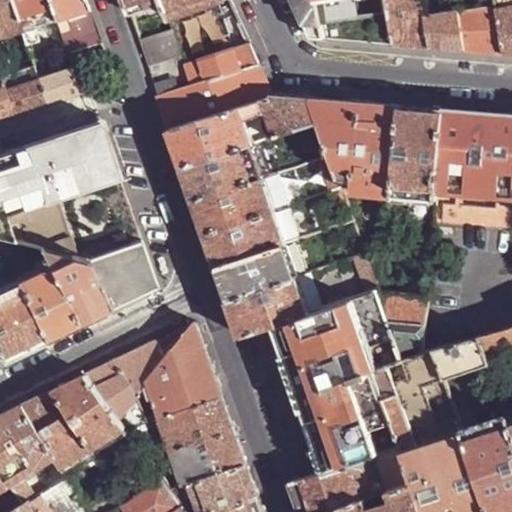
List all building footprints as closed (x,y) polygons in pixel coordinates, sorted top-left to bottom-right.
[(0,0),(0,36),(1,36),(22,30),(11,0),(0,0)] [(48,0),(11,0),(22,30),(33,26),(55,19),(48,0)] [(87,0),(48,0),(55,19),(90,7),(87,0)] [(163,0),(126,0),(131,14),(165,2),(163,0)] [(163,0),(165,2),(170,18),(222,0),(163,0)] [(295,0),(306,22),(312,37),(326,38),(323,22),(319,0),(295,0)] [(423,0),(387,0),(389,11),(391,20),(395,43),(413,45),(431,47),(426,15),(424,4),(423,0)] [(433,3),(424,4),(426,15),(460,9),(458,0),(450,0),(449,0),(449,3),(434,5),(433,3)] [(511,53),(511,0),(497,0),(498,5),(506,53),(511,53)] [(483,8),(460,11),(467,50),(485,51),(506,53),(498,5),(483,8)] [(90,7),(55,19),(66,52),(66,54),(102,43),(90,7)] [(460,9),(426,15),(431,47),(452,49),(467,50),(460,11),(460,9)] [(346,18),(350,39),(356,40),(364,41),(362,25),(391,20),(389,11),(346,18)] [(346,18),(323,22),(326,38),(350,39),(346,18)] [(395,43),(391,20),(362,25),(364,41),(395,43)] [(199,21),(174,30),(176,36),(183,56),(186,64),(211,56),(199,21)] [(33,26),(22,30),(26,44),(37,40),(38,40),(33,26)] [(0,77),(11,74),(2,46),(5,44),(1,36),(0,36),(0,77)] [(176,36),(142,47),(149,67),(183,56),(176,36)] [(37,40),(26,44),(33,63),(43,60),(37,40)] [(211,56),(186,64),(193,84),(193,85),(260,63),(255,50),(251,41),(211,56)] [(183,56),(149,67),(159,96),(193,84),(186,64),(183,56)] [(43,60),(33,63),(34,66),(38,79),(49,76),(43,60)] [(193,84),(159,96),(166,116),(171,130),(253,103),(275,95),(266,76),(260,63),(193,85),(193,84)] [(11,74),(0,77),(0,78),(1,82),(4,91),(38,79),(34,66),(11,74)] [(49,76),(38,79),(46,104),(79,93),(74,77),(71,68),(49,76)] [(85,74),(74,77),(79,93),(91,89),(85,74)] [(38,79),(4,91),(12,116),(46,104),(38,79)] [(1,82),(0,81),(0,119),(12,116),(4,91),(1,82)] [(275,95),(253,103),(258,115),(264,113),(272,138),(320,122),(312,98),(292,96),(275,95)] [(329,99),(312,98),(320,122),(340,178),(355,180),(362,102),(329,99)] [(373,102),(362,102),(355,180),(354,184),(386,187),(394,105),(373,102)] [(253,103),(171,130),(175,141),(181,161),(184,168),(252,145),(254,144),(246,119),(258,115),(253,103)] [(402,105),(394,105),(386,187),(394,188),(402,105)] [(419,107),(402,105),(394,188),(394,195),(437,199),(438,191),(445,109),(419,107)] [(511,114),(498,113),(445,109),(438,191),(511,196),(511,114)] [(100,120),(0,153),(0,235),(14,240),(2,217),(52,199),(119,176),(108,144),(100,120)] [(252,145),(184,168),(191,188),(195,201),(263,178),(252,145)] [(263,178),(195,201),(202,221),(207,235),(275,211),(263,178)] [(354,184),(354,192),(386,195),(386,187),(354,184)] [(394,188),(386,187),(386,195),(394,195),(394,188)] [(52,199),(2,217),(14,240),(20,242),(41,247),(49,265),(77,324),(136,296),(156,285),(141,241),(89,261),(77,258),(52,199)] [(275,211),(207,235),(213,253),(218,267),(286,243),(275,211)] [(0,241),(4,250),(20,242),(14,240),(0,235),(0,241)] [(286,243),(297,277),(308,272),(297,239),(286,243)] [(286,243),(218,267),(225,287),(229,300),(297,277),(286,243)] [(63,331),(77,324),(49,265),(18,280),(46,339),(63,331)] [(297,277),(229,300),(237,321),(242,336),(275,324),(309,312),(297,277)] [(0,288),(0,330),(12,355),(30,346),(46,339),(18,280),(0,288)] [(301,401),(304,411),(308,420),(325,471),(327,471),(364,459),(379,454),(390,450),(401,447),(374,370),(404,360),(400,350),(380,294),(378,288),(309,312),(275,324),(301,401)] [(385,294),(380,294),(400,350),(425,341),(427,320),(429,297),(385,293),(385,294)] [(449,322),(427,320),(425,341),(424,352),(435,349),(447,346),(449,322)] [(196,322),(156,341),(168,359),(149,384),(162,421),(224,396),(213,364),(199,323),(196,322)] [(511,326),(480,336),(488,357),(511,349),(511,326)] [(12,355),(0,330),(0,351),(4,360),(8,358),(12,355)] [(447,346),(435,349),(446,378),(490,363),(488,357),(480,336),(447,346)] [(120,358),(87,374),(122,422),(140,399),(139,397),(149,384),(168,359),(156,341),(120,358)] [(401,447),(402,451),(424,443),(463,430),(446,378),(435,349),(424,352),(404,360),(374,370),(401,447)] [(70,382),(56,389),(95,449),(128,430),(122,422),(87,374),(70,382)] [(39,397),(25,404),(57,456),(63,466),(95,449),(56,389),(39,397)] [(229,410),(224,396),(162,421),(169,443),(173,454),(236,430),(229,410)] [(0,416),(0,468),(10,485),(20,499),(24,506),(31,501),(38,497),(25,475),(36,469),(40,466),(57,456),(25,404),(0,416)] [(491,421),(463,430),(492,511),(511,511),(511,424),(511,421),(509,415),(491,421)] [(143,451),(169,443),(162,421),(130,433),(135,440),(143,451)] [(130,433),(128,430),(95,449),(100,458),(135,440),(130,433)] [(241,444),(236,430),(173,454),(183,485),(189,483),(248,464),(241,444)] [(413,483),(423,511),(492,511),(463,430),(424,443),(402,451),(413,483)] [(390,450),(379,454),(383,465),(385,464),(394,489),(413,483),(402,451),(401,447),(390,450)] [(325,471),(292,482),(299,503),(302,511),(323,511),(342,506),(368,497),(376,495),(364,459),(327,471),(325,471)] [(164,479),(153,464),(119,486),(122,491),(129,502),(164,479)] [(252,477),(248,464),(189,483),(200,511),(213,511),(259,497),(252,477)] [(0,490),(10,485),(0,468),(0,490)] [(58,476),(61,481),(70,476),(66,471),(58,476)] [(38,497),(31,501),(37,511),(91,511),(91,510),(70,476),(61,481),(38,497)] [(175,511),(184,507),(171,489),(164,479),(129,502),(120,507),(123,511),(175,511)] [(187,511),(200,511),(189,483),(183,485),(171,489),(184,507),(187,511)] [(342,506),(343,511),(423,511),(413,483),(394,489),(388,491),(392,501),(371,507),(368,497),(342,506)] [(129,502),(122,491),(91,510),(91,511),(112,511),(120,507),(129,502)] [(264,511),(259,497),(213,511),(264,511)] [(15,511),(24,506),(20,499),(11,505),(15,511)] [(37,511),(31,501),(24,506),(15,511),(14,511),(37,511)]
